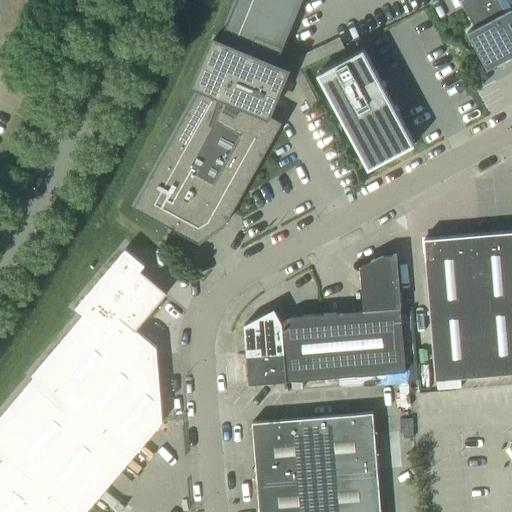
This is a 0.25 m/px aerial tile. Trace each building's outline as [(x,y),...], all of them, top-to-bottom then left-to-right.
[(0,0),(0,52),(12,38),(18,43),(27,32),(20,27),(40,0),(0,0)] [(227,221),(235,206),(238,202),(280,124),(281,121),(270,115),(269,114),(267,113),(266,113),(274,94),(284,69),(274,64),(288,30),(289,27),(300,0),(236,0),(221,37),(219,42),(216,41),(214,40),(194,84),(197,86),(200,87),(199,89),(135,206),(172,226),(185,234),(198,241),(210,233),(212,232),(216,229),(227,221)] [(468,31),(488,69),(511,56),(511,0),(460,0),(475,27),(468,31)] [(382,81),(364,48),(318,73),(369,168),(415,144),(397,111),(382,81)] [(511,372),(511,231),(459,235),(425,238),(436,379),(511,372)] [(86,511),(127,464),(163,421),(157,347),(137,329),(169,293),(143,269),(147,264),(128,247),(77,307),(84,314),(33,374),(35,376),(0,417),(0,511),(86,511)] [(251,383),(407,371),(396,253),(381,254),(360,266),(364,309),(344,311),(292,316),(282,321),(275,309),(246,324),(246,329),(250,373),(251,383)] [(511,445),(511,403),(504,404),(504,408),(511,407),(511,426),(503,427),(504,436),(511,435),(511,444),(511,445)] [(374,412),(314,417),(317,463),(377,459),(375,430),(374,412)] [(255,440),(257,468),(317,463),(314,417),(254,421),(255,440)] [(317,463),(321,510),(381,505),(379,483),(377,459),(317,463)] [(259,490),(260,511),(294,511),(321,510),(317,463),(257,468),(259,490)]
